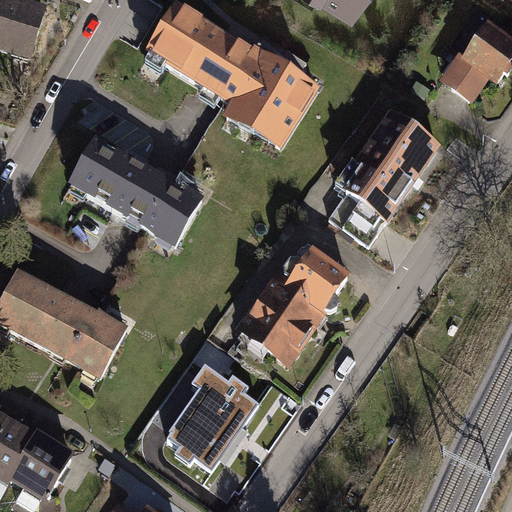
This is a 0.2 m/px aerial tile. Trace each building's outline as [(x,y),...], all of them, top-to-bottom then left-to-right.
[(329,0),(351,13),(358,0),(329,0)] [(0,2),(0,52),(12,56),(13,53),(31,59),(45,15),(0,2)] [(205,91),(220,101),(235,77),(226,72),(239,52),(177,13),(150,57),(151,58),(167,68),(205,91)] [(471,105),(488,80),(497,86),(504,75),(507,77),(511,70),(511,47),(489,31),(467,64),(465,63),(458,74),(462,77),(452,92),(471,105)] [(254,61),(239,52),(226,72),(235,77),(220,101),(235,109),(287,142),(316,95),(300,85),(256,58),(254,61)] [(259,52),(256,58),(300,85),(307,74),(288,62),(285,68),(259,52)] [(167,68),(151,58),(146,69),(161,78),(167,68)] [(458,74),(465,63),(461,61),(444,86),(452,92),(462,77),(458,74)] [(220,101),(205,91),(199,101),(215,111),(220,101)] [(287,142),(235,109),(227,120),(280,153),(287,142)] [(369,250),(438,151),(392,120),(357,169),(364,174),(347,198),(329,223),(369,250)] [(71,190),(143,231),(157,207),(148,202),(159,183),(96,147),(71,190)] [(364,174),(357,169),(353,166),(335,190),(347,198),(364,174)] [(175,192),(159,183),(148,202),(157,207),(143,231),(176,250),(202,203),(176,189),(175,192)] [(326,265),(314,257),(306,269),(299,264),(291,265),(284,275),(285,283),(293,288),(291,291),(278,282),(242,335),(253,343),(258,346),(261,343),(270,350),(268,353),(269,353),(287,366),(324,315),(331,316),(337,312),(339,304),(334,299),(348,281),(334,271),(326,265)] [(330,258),(326,265),(334,271),(339,264),(330,258)] [(0,313),(0,327),(67,363),(80,338),(71,334),(82,314),(18,280),(0,313)] [(97,322),(82,314),(71,334),(80,338),(67,363),(102,381),(127,333),(99,319),(97,322)] [(258,346),(253,343),(248,351),(263,361),(269,353),(268,353),(270,350),(261,343),(258,346)] [(173,439),(169,445),(182,453),(177,460),(191,470),(196,463),(212,475),(258,409),(244,399),(249,392),(234,381),(230,387),(206,371),(193,390),(201,395),(171,438),(173,439)] [(0,502),(13,481),(35,445),(18,435),(0,424),(0,425),(0,502)] [(37,441),(35,445),(13,481),(26,489),(17,504),(29,511),(53,511),(54,501),(49,499),(71,462),(54,452),(37,441)]
